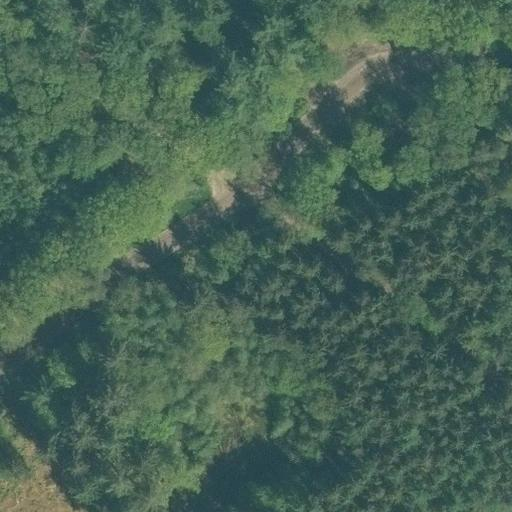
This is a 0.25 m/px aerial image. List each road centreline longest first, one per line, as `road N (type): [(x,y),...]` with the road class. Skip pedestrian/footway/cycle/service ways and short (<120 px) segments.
road 1 (track): [(511,383),(243,190)]
road 2 (track): [(511,46),(368,77),(243,190)]
road 3 (track): [(0,376),(102,286),(243,190)]
road 4 (track): [(0,58),(131,117),(243,190)]
